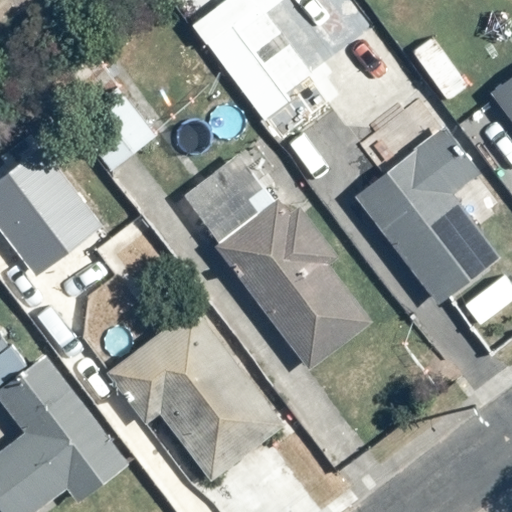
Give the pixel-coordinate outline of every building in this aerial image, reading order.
[(219,0),(216,3),(214,0),(190,0),(189,1),(199,15),(192,21),(279,137),(329,100),(308,72),(370,26),(350,0),(219,0)] [(511,76),(491,92),(511,119),(511,76)] [(154,132),(117,81),(73,114),(110,165),(154,132)] [(445,128),(354,196),(438,306),(501,259),(453,195),(480,174),(445,128)] [(41,145),(0,176),(0,231),(36,278),(104,225),(41,145)] [(278,195),(215,243),(310,368),(371,321),(328,265),(338,258),(300,209),(293,214),(278,195)] [(195,306),(106,373),(145,426),(161,414),(210,480),(284,425),(195,306)] [(0,406),(20,433),(0,447),(0,511),(37,511),(68,489),(77,502),(128,463),(46,354),(0,388),(0,406)]
